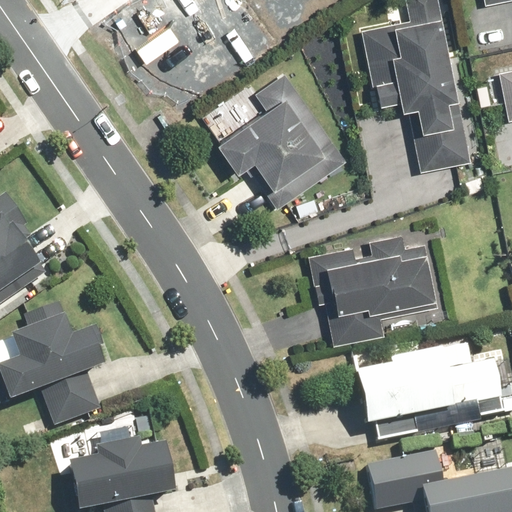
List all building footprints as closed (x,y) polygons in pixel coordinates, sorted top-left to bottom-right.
[(433,0),(407,0),(412,20),(388,25),(359,31),(377,122),(403,117),(412,115),(417,139),(408,141),(414,172),(466,162),(433,0)] [(511,69),(493,73),(504,125),(511,123),(511,69)] [(282,73),(251,94),(263,111),(211,145),(232,176),(247,166),(263,190),(259,194),(271,211),(343,163),(282,73)] [(24,233),(1,196),(0,196),(0,303),(45,274),(21,235),(24,233)] [(351,249),(316,255),(304,257),(307,276),(319,274),(328,322),(325,322),(330,348),(378,339),(375,320),(432,310),(419,237),(370,245),(371,254),(353,258),(351,249)] [(98,365),(92,349),(100,347),(93,326),(82,331),(68,335),(57,303),(22,315),(26,327),(4,335),(13,358),(0,362),(0,395),(2,402),(38,390),(51,427),(95,411),(81,371),(98,365)] [(349,373),(359,426),(370,424),(374,443),(419,434),(414,414),(497,398),(490,361),(441,371),(436,350),(384,360),(385,366),(349,373)] [(134,440),(90,448),(91,457),(62,462),(71,511),(87,508),(87,511),(148,511),(145,497),(167,493),(157,444),(135,448),(134,440)] [(511,511),(511,510),(503,469),(436,483),(429,452),(363,466),(372,511),(379,511),(417,505),(418,511),(511,511)]
